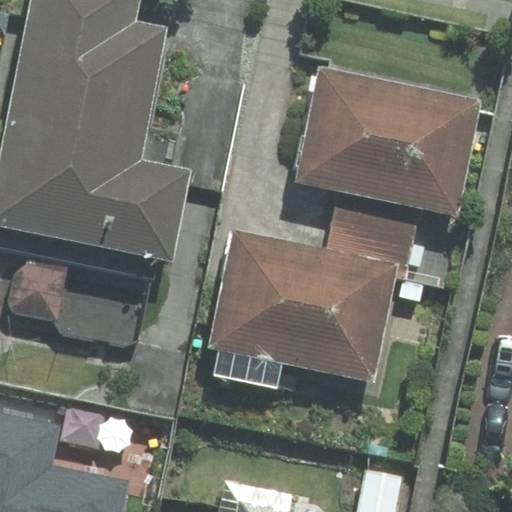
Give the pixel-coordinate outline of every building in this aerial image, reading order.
[(166,28),(133,21),(137,0),(32,0),(0,154),(0,223),(169,259),(187,172),(138,162),(166,28)] [(479,102),(321,68),(297,181),(338,189),(421,207),(456,214),(479,102)] [(326,251),(398,266),(395,279),(406,281),(421,207),(338,189),(326,251)] [(232,233),(210,347),(218,349),(212,375),(275,387),(280,363),(375,381),(395,279),(398,266),(326,251),(232,233)] [(19,271),(8,310),(55,323),(66,284),(19,271)] [(54,464),(62,424),(0,411),(0,511),(122,511),(129,480),(54,464)] [(399,511),(406,476),(371,471),(363,511),(399,511)] [(285,511),(222,499),(219,511),(285,511)]
